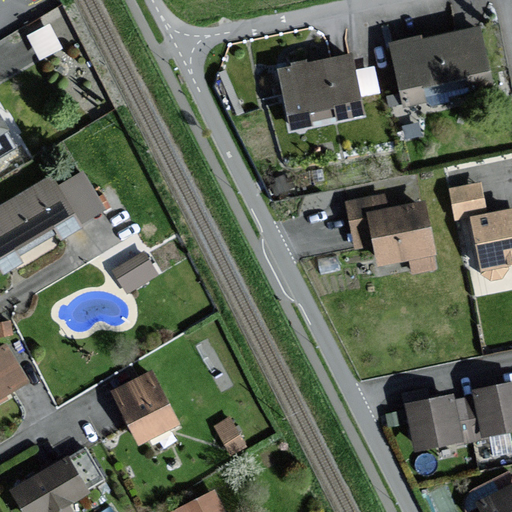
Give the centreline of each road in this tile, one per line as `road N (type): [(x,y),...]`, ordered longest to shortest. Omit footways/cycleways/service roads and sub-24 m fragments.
road 1 (residential): [(410,511),(175,44)]
road 2 (residential): [(384,0),(175,44)]
